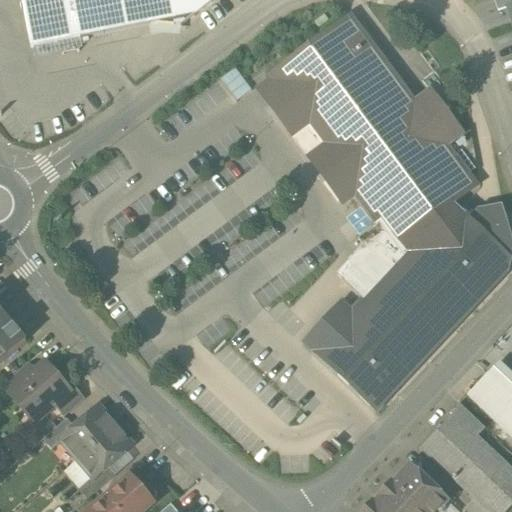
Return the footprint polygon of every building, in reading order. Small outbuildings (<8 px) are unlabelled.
[(20,0),(31,48),(150,26),(145,0),(20,0)] [(145,0),(150,26),(181,28),(218,0),(145,0)] [(511,0),(493,0),(498,12),(508,9),(511,7),(511,0)] [(414,105),(349,18),(269,79),(270,80),(257,89),(343,205),(356,195),(379,225),(397,248),(453,206),(476,188),(445,147),(462,134),(431,92),(414,105)] [(453,206),(397,248),(379,225),(358,240),(363,246),(362,260),(343,280),(363,300),(352,312),(341,302),(302,344),(375,413),(507,273),(510,260),(508,258),(511,253),(511,243),(504,217),(472,224),(453,206)] [(0,365),(26,343),(0,313),(0,365)] [(511,375),(499,363),(467,397),(496,424),(511,407),(511,375)] [(28,380),(12,393),(14,395),(31,415),(42,416),(45,413),(51,413),(57,408),(70,396),(67,393),(44,366),(28,380)] [(10,398),(14,395),(12,393),(28,380),(20,372),(1,387),(10,398)] [(70,396),(57,408),(65,417),(84,402),(71,389),(67,393),(70,396)] [(511,407),(496,424),(511,439),(511,407)] [(74,430),(60,442),(77,462),(116,428),(99,409),(74,430)] [(506,511),(511,506),(511,472),(477,439),(476,439),(453,417),(421,451),(474,501),(463,511),(506,511)] [(74,430),(67,421),(44,441),(52,451),(60,442),(74,430)] [(116,428),(77,462),(92,480),(93,480),(107,468),(132,446),(116,428)] [(115,477),(107,468),(93,480),(92,480),(79,491),(88,501),(115,477)] [(390,483),(386,488),(412,511),(438,511),(447,504),(412,471),(407,471),(393,486),(390,483)] [(144,511),(154,504),(132,478),(112,495),(110,493),(101,501),(103,503),(92,511),(144,511)] [(366,510),(368,511),(412,511),(386,488),(377,498),(379,500),(374,505),(372,503),(366,510)]
